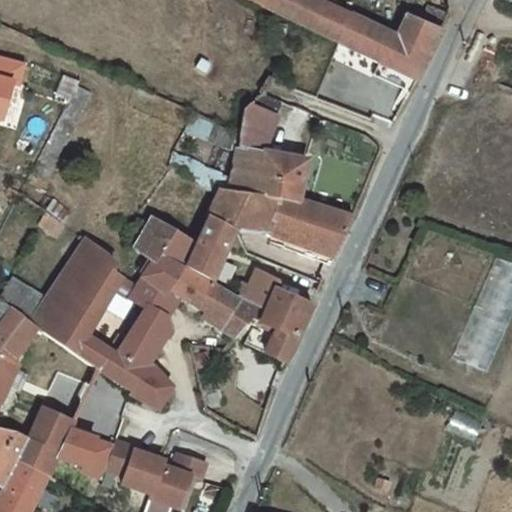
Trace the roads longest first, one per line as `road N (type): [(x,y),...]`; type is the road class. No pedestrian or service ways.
road 1 (unclassified): [(469,0),(264,454)]
road 2 (residential): [(172,366),(183,414),(264,454)]
